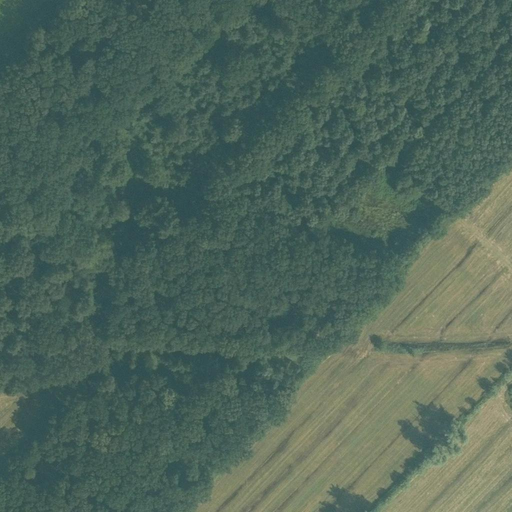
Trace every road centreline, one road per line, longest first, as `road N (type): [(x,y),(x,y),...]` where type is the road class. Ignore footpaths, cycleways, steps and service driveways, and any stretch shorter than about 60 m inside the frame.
road 1 (track): [(318,346),(77,353),(68,323),(395,0)]
road 2 (track): [(511,29),(322,225),(249,208),(213,182)]
road 3 (track): [(18,185),(194,0)]
road 4 (track): [(511,270),(393,152)]
road 5 (track): [(117,270),(0,170)]
